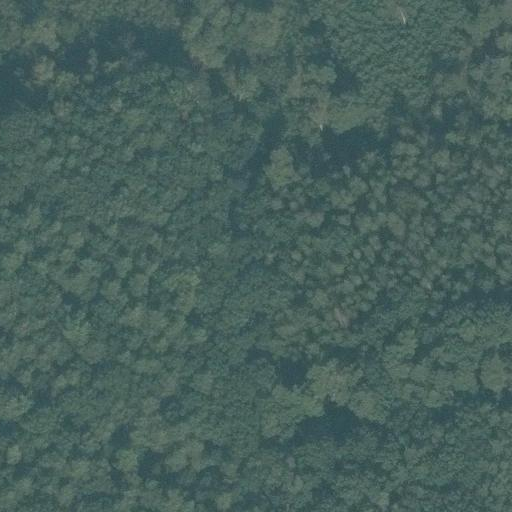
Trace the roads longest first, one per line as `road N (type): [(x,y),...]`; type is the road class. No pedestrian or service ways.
road 1 (track): [(249,471),(209,136),(190,94),(139,85),(0,126)]
road 2 (track): [(439,432),(249,471)]
road 3 (track): [(249,471),(101,511)]
